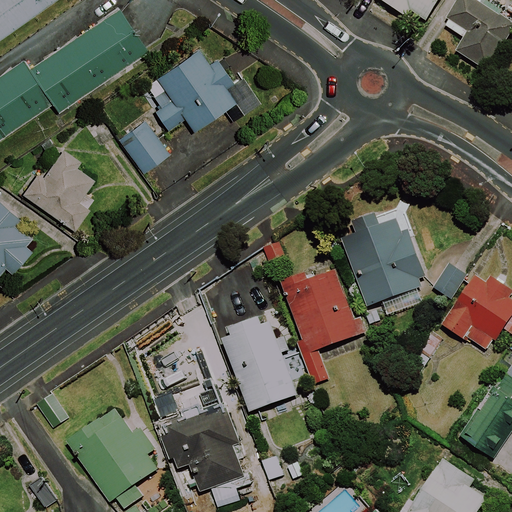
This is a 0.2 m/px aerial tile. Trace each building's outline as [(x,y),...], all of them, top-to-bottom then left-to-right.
[(0,0),(0,38),(54,0),(0,0)] [(374,0),(405,19),(410,10),(427,21),(440,0),(374,0)] [(511,17),(484,0),(457,0),(440,27),(463,41),(455,53),(486,72),(511,31),(511,17)] [(0,139),(51,106),(57,114),(147,53),(117,9),(27,70),(21,61),(0,74),(0,139)] [(233,82),(208,44),(156,78),(171,101),(152,113),(165,132),(183,120),(191,133),(222,113),(228,123),(256,105),(238,78),(233,82)] [(166,156),(146,129),(133,138),(128,131),(116,141),(140,175),(166,156)] [(14,197),(22,202),(74,234),(89,210),(79,203),(97,175),(57,150),(41,176),(31,170),(14,197)] [(0,271),(3,268),(10,275),(37,246),(15,226),(21,220),(0,200),(0,271)] [(365,308),(381,302),(388,320),(425,308),(419,290),(425,287),(398,208),(338,229),(365,308)] [(278,242),(260,250),(269,270),(287,262),(278,242)] [(464,278),(445,265),(430,287),(449,300),(464,278)] [(276,290),(312,387),(332,380),(321,350),(360,336),(335,268),(276,290)] [(507,294),(489,282),(487,285),(475,277),(440,326),(482,356),(511,314),(511,302),(504,297),(507,294)] [(297,397),(269,317),(232,329),(235,337),(225,340),(251,413),(297,397)] [(175,365),(168,347),(140,358),(146,375),(175,365)] [(511,429),(511,376),(507,373),(503,371),(458,442),(491,463),(511,429)] [(70,419),(54,395),(35,407),(51,431),(70,419)] [(109,502),(114,499),(121,509),(141,495),(135,485),(156,470),(145,454),(154,448),(142,431),(132,439),(113,411),(68,443),(83,465),(109,502)] [(242,482),(226,413),(167,427),(183,496),(242,482)] [(284,476),(276,458),(263,464),(271,482),(284,476)] [(471,482),(441,460),(420,490),(404,511),(478,511),(486,501),(467,488),(471,482)] [(54,503),(40,483),(29,491),(43,511),(54,503)]
